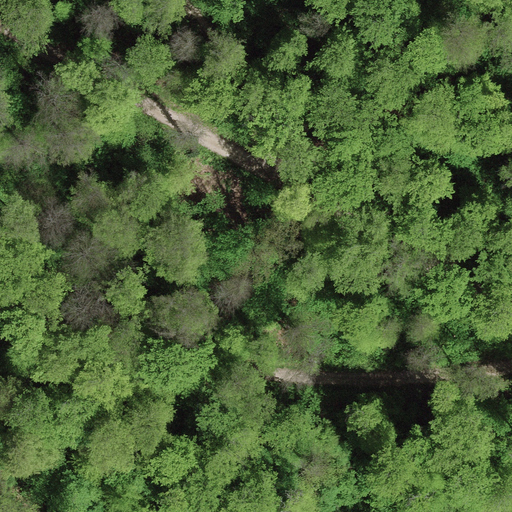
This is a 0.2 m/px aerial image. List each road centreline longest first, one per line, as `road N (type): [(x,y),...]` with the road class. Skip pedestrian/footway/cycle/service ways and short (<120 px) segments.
road 1 (track): [(511,302),(423,266),(0,24)]
road 2 (track): [(0,312),(175,361),(306,379),(422,380),(511,367)]
